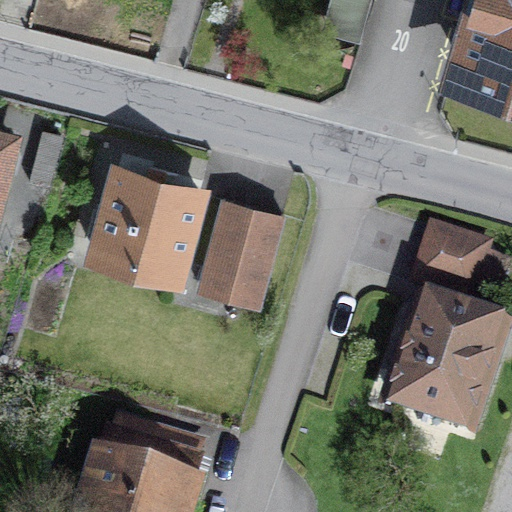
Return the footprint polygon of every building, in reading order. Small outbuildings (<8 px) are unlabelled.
[(511,90),(511,0),(460,0),(440,70),(511,90)] [(0,184),(12,137),(0,134),(0,184)] [(199,192),(118,170),(95,252),(177,274),(199,192)] [(260,296),(282,219),(222,203),(205,266),(234,274),(230,288),(260,296)] [(488,244),(432,226),(413,283),(470,301),(473,292),(494,299),(507,260),(486,253),(488,244)] [(499,332),(423,308),(391,403),(467,427),(499,332)] [(177,511),(193,462),(115,439),(92,511),(177,511)]
